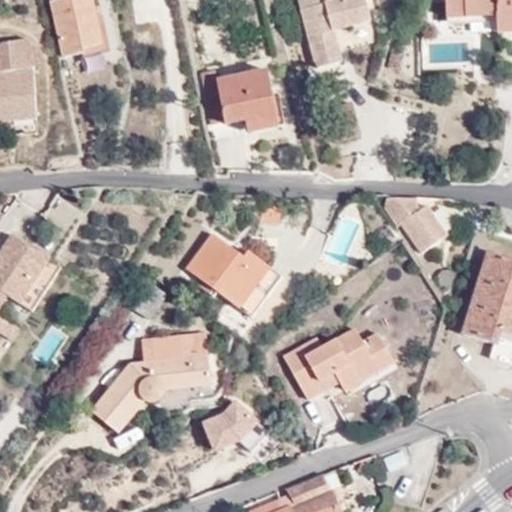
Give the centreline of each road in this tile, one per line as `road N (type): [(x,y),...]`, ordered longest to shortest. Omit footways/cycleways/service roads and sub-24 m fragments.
road 1 (residential): [(0,183),(44,176),(511,195)]
road 2 (unclassified): [(437,421),(199,511)]
road 3 (unclassified): [(437,421),(478,422),(497,436),(501,456),(487,491)]
